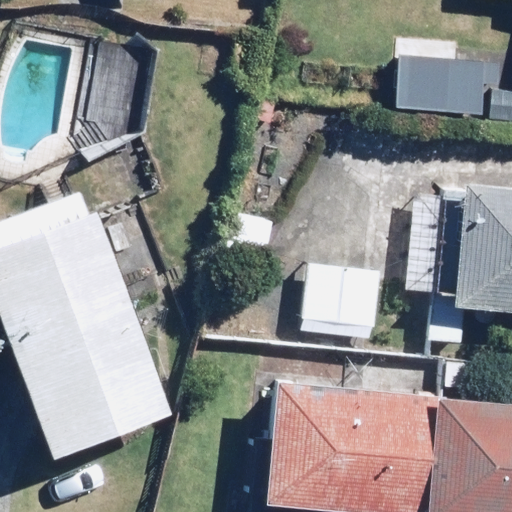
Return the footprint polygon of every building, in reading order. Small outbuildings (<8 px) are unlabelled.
[(69,155),(142,128),(157,41),(91,30),(69,155)] [(470,82),(393,75),(389,121),(466,129),(470,82)] [(511,184),(461,181),(461,185),(438,184),(428,335),(462,337),(464,304),(511,307),(511,184)] [(168,402),(100,204),(87,209),(79,185),(0,212),(0,307),(47,444),(168,402)] [(381,271),(317,257),(302,327),(366,340),(381,271)] [(451,511),(511,511),(511,393),(273,370),(260,493),(451,511)]
